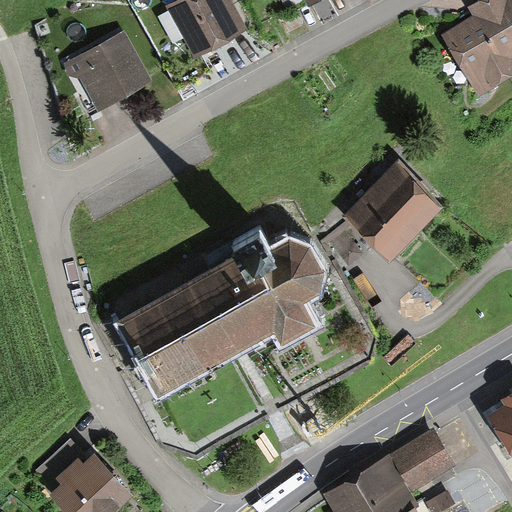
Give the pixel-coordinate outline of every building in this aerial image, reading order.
[(260,31),(241,0),(196,0),(187,5),(219,57),(260,31)] [(343,0),(293,0),(299,10),(316,0),(332,0),(335,5),(343,0)] [(510,17),(477,37),(510,91),(511,89),(511,3),(505,9),(510,17)] [(113,108),(161,81),(134,33),(85,60),(113,108)] [(465,213),(420,171),(368,226),(413,268),(465,213)] [(242,248),(124,312),(159,377),(279,312),(290,332),(317,317),(302,290),(316,282),(323,258),(313,240),(292,235),(276,243),(263,218),(234,234),(242,248)] [(455,465),(434,428),(324,495),(333,511),(458,511),(448,492),(421,508),(410,492),(455,465)] [(140,511),(154,499),(107,450),(64,490),(85,511),(140,511)]
